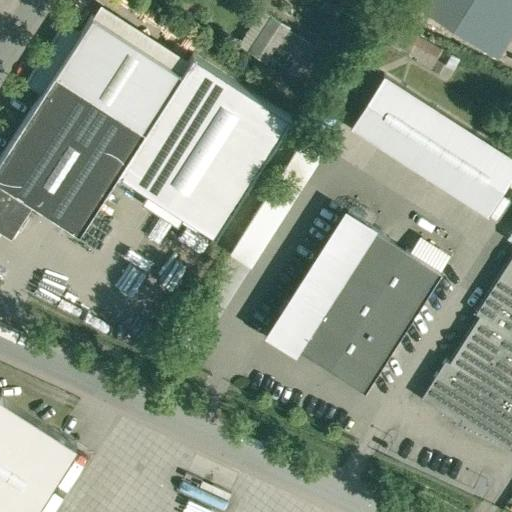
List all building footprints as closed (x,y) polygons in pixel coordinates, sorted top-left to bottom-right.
[(511,0),(409,0),(493,50),(511,18),(511,0)] [(42,92),(0,156),(0,179),(35,202),(79,230),(117,171),(145,128),(182,71),(93,13),(81,32),(42,92)] [(272,15),(250,49),(267,60),(289,26),(272,15)] [(65,22),(26,82),(42,92),(81,32),(65,22)] [(193,53),(182,71),(117,171),(215,234),(291,116),(193,53)] [(511,156),(384,75),(350,128),(489,218),(511,182),(511,156)] [(322,152),(302,139),(171,345),(191,358),(322,152)] [(35,202),(0,179),(0,230),(12,238),(35,202)] [(348,209),(269,332),(294,348),(296,345),(295,344),(372,224),(348,209)] [(372,224),(295,344),(296,345),(366,389),(442,269),(372,224)] [(511,255),(476,311),(480,313),(481,312),(511,331),(511,255)] [(511,331),(481,312),(480,313),(450,360),(446,358),(435,376),(439,379),(429,394),(445,404),(442,409),(460,420),(462,416),(511,447),(511,445),(511,331)] [(0,394),(0,511),(32,511),(77,444),(0,394)] [(232,492),(203,479),(200,485),(229,498),(232,492)]
